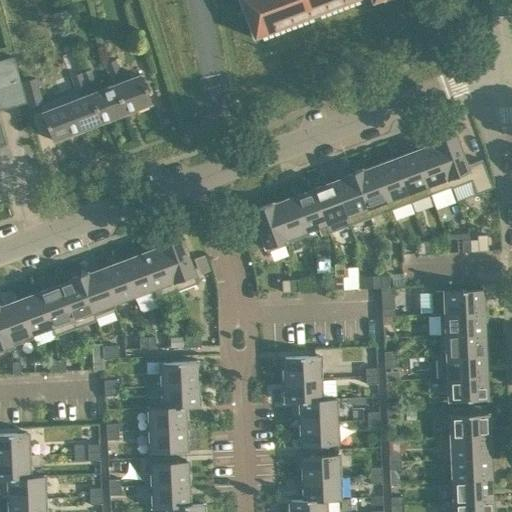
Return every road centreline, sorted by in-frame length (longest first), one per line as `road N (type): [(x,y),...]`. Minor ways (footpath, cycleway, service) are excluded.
road 1 (residential): [(249,511),(237,282),(200,181)]
road 2 (residential): [(509,67),(200,181)]
road 3 (residential): [(200,181),(0,254)]
